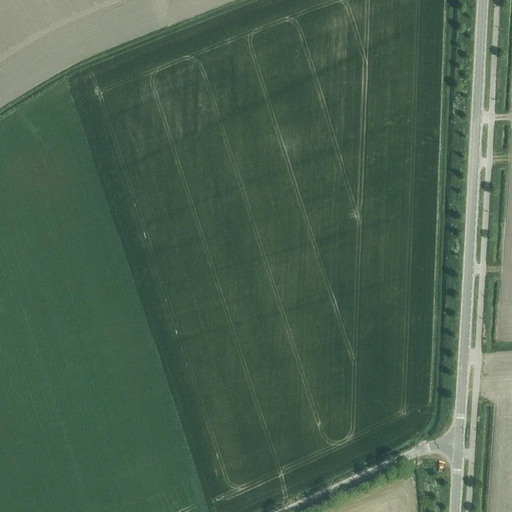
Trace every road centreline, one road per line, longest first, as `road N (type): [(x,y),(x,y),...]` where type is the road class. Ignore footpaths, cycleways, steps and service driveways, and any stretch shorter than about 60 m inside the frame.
road 1 (unclassified): [(457,444),(480,0)]
road 2 (unclassified): [(286,511),(426,447),(457,444)]
